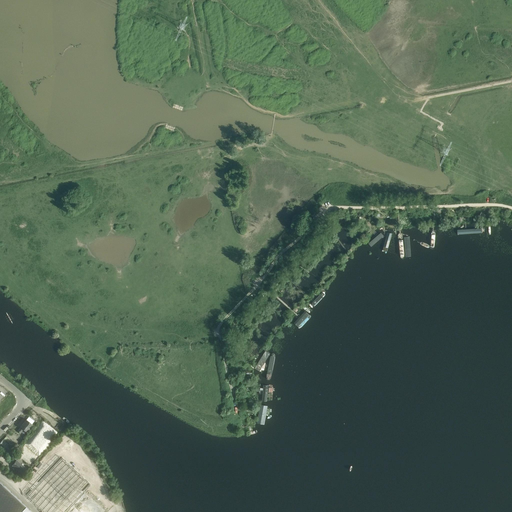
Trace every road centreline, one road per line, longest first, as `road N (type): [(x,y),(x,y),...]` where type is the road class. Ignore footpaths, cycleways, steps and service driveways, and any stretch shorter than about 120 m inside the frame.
road 1 (track): [(245,422),(227,377),(221,322),(326,208),(488,204)]
road 2 (unknown): [(110,511),(84,463),(24,485)]
